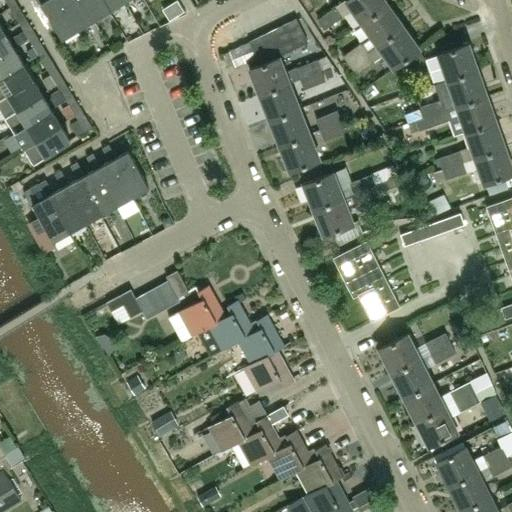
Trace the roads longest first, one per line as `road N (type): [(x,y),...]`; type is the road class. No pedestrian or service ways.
road 1 (residential): [(417,511),(258,198)]
road 2 (residential): [(206,222),(135,47),(188,25)]
road 3 (residential): [(258,198),(188,25)]
